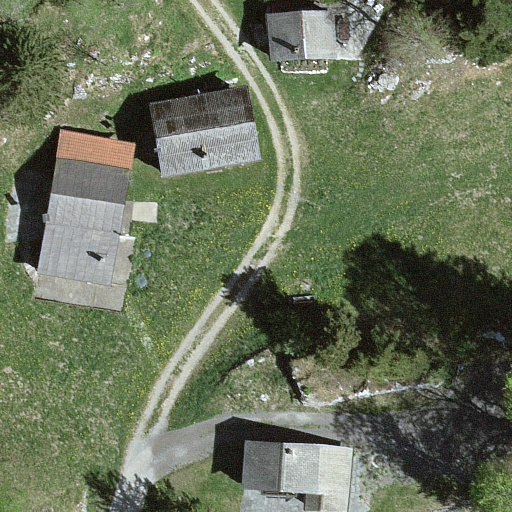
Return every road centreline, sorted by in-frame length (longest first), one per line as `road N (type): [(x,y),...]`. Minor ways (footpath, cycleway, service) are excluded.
road 1 (track): [(204,0),(278,117),(285,200),(260,257),(181,363),(134,481)]
road 2 (track): [(134,481),(193,439),(301,415),(489,403)]
